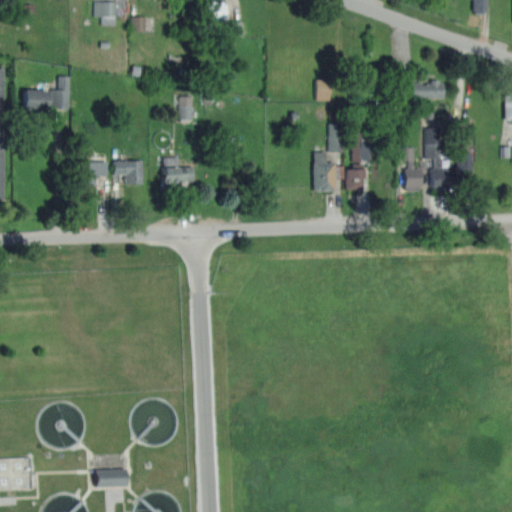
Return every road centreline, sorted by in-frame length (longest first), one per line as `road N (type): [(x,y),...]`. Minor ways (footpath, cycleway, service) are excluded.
road 1 (residential): [(511,219),(0,238)]
road 2 (residential): [(511,60),(342,0)]
